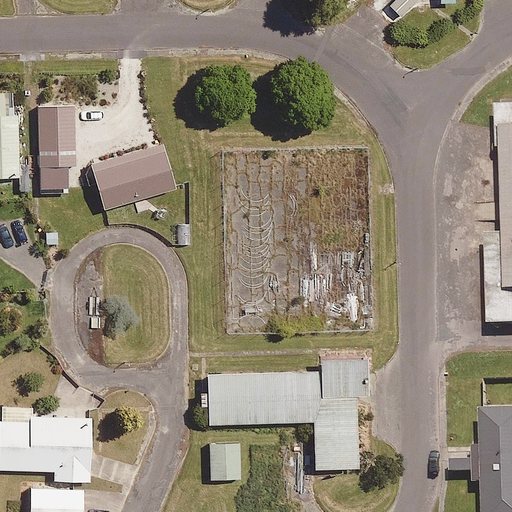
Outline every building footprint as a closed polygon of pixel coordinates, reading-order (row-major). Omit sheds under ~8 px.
[(70,105),(35,106),(37,187),(64,186),(63,164),(72,164),(70,105)] [(15,113),(0,113),(0,175),(17,175),(15,113)] [(511,114),(485,116),(490,306),(511,304),(511,114)] [(170,188),(160,151),(89,169),(98,207),(170,188)] [(346,378),(196,382),(198,435),(303,432),(304,482),(348,481),(346,378)] [(511,511),(511,423),(465,425),(467,511),(511,511)] [(76,430),(0,428),(0,488),(74,490),(76,430)] [(235,442),(206,443),(208,479),(237,477),(235,442)] [(70,511),(71,500),(16,499),(16,511),(70,511)]
